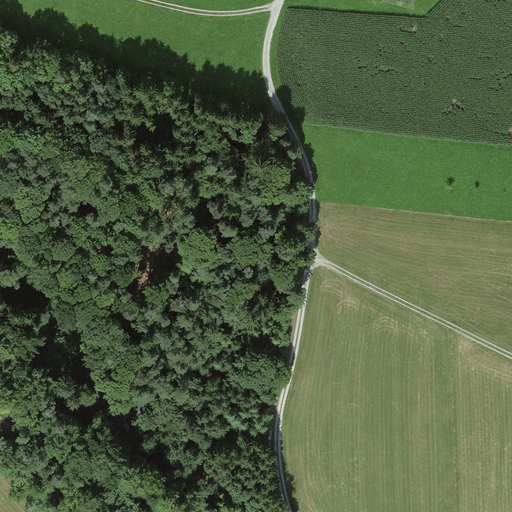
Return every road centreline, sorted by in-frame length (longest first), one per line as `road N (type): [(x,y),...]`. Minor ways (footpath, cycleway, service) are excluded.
road 1 (track): [(292,511),(281,423),(313,254),(312,211),(266,90),(264,44),(277,7)]
road 2 (track): [(313,254),(511,354)]
road 3 (track): [(277,7),(224,15),(147,0)]
